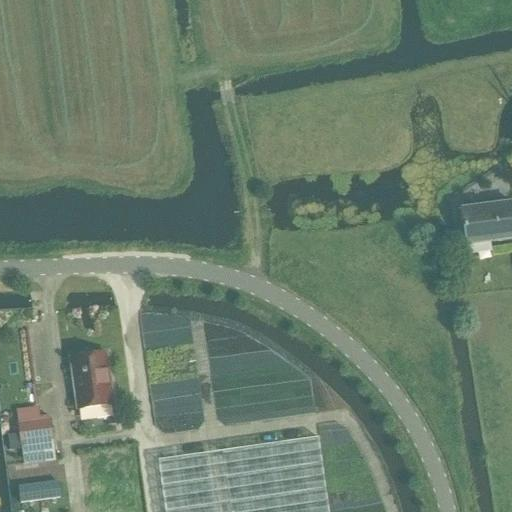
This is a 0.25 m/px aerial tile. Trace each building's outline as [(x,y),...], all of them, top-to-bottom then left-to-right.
[(511,202),(465,209),(470,245),(511,239),(511,202)] [(82,357),(70,359),(78,411),(114,405),(106,354),(95,355),(93,353),(89,350),(86,351),(83,354),(82,357)] [(18,424),(23,468),(56,464),(50,420),(18,424)] [(328,511),(318,439),(158,462),(165,511),(328,511)] [(18,488),(20,504),(60,499),(58,483),(18,488)]
